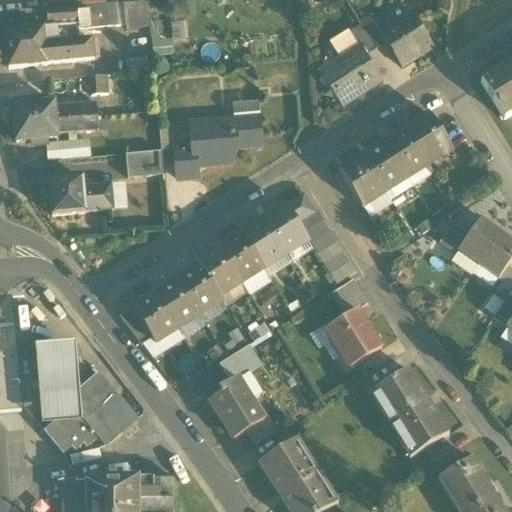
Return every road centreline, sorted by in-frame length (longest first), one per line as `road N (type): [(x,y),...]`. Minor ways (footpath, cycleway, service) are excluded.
road 1 (residential): [(511,466),(302,164)]
road 2 (residential): [(302,164),(81,302)]
road 3 (unclassified): [(233,511),(176,421),(81,302)]
road 4 (residential): [(449,70),(302,164)]
